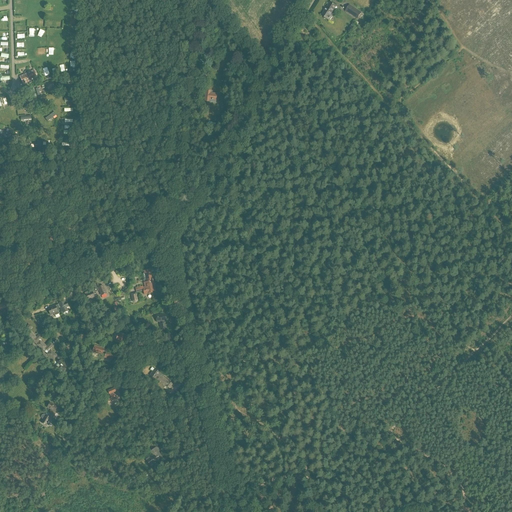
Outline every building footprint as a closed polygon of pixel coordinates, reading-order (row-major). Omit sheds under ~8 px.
[(329,20),(332,16),(330,15),(336,6),(330,2),(322,15),(329,20)] [(349,5),(345,11),(346,12),(350,15),(357,19),(358,18),(361,14),(362,13),(355,9),(351,6),(349,5)] [(23,85),(38,78),(34,70),(19,77),(23,85)] [(216,100),(217,94),(210,93),(210,91),(205,91),(204,101),(209,101),(209,99),(212,100),(213,101),(213,100),(216,100)] [(155,292),(150,269),(144,271),(145,273),(143,274),(145,283),(144,283),(145,288),(143,288),(143,286),(136,288),(137,292),(143,290),(144,295),(155,292)] [(95,289),(96,292),(99,291),(101,296),(106,294),(103,285),(97,288),(97,286),(94,287),(94,289),(95,289)] [(96,294),(96,292),(95,289),(94,289),(84,293),(86,300),(95,297),(94,295),(96,294)] [(59,305),(60,308),(61,307),(63,313),(68,311),(66,307),(68,307),(66,302),(64,303),(64,302),(59,304),(60,305),(59,305)] [(56,309),(60,308),(59,305),(55,307),(55,306),(48,309),(50,315),(54,314),(55,316),(59,314),(58,311),(57,312),(56,309)] [(165,323),(164,320),(166,320),(165,315),(156,317),(157,322),(160,322),(160,324),(165,323)] [(32,341),(36,337),(29,332),(26,336),(32,341)] [(40,341),(39,340),(43,336),(40,333),(34,340),(38,343),(37,345),(43,350),(46,346),(40,341)] [(126,336),(119,334),(119,336),(117,335),(116,340),(117,340),(117,342),(124,344),(126,336)] [(47,352),(53,346),(50,343),(44,350),(47,352)] [(103,351),(104,348),(94,346),(92,353),(102,355),(103,351)] [(53,359),(57,356),(51,350),(47,354),(53,359)] [(106,352),(103,351),(102,355),(102,357),(112,360),(114,354),(106,352)] [(59,360),(57,362),(58,363),(64,369),(67,365),(61,359),(61,360),(60,359),(59,360)] [(166,371),(165,371),(162,375),(155,370),(153,372),(151,376),(155,379),(156,378),(160,381),(163,378),(164,376),(166,371)] [(169,382),(163,378),(160,381),(166,386),(169,388),(172,384),(169,381),(169,382)] [(116,399),(114,394),(113,393),(119,390),(117,387),(108,391),(109,395),(110,395),(110,396),(106,398),(108,402),(112,400),(113,400),(116,399)] [(50,402),(47,408),(50,410),(49,413),(54,416),(57,417),(58,415),(56,413),(54,412),(55,412),(58,407),(50,402)] [(43,419),(41,423),(46,426),(49,421),(51,422),(54,416),(49,413),(47,416),(45,415),(44,414),(42,415),(41,417),(42,419),(43,419)] [(154,456),(157,460),(162,457),(157,451),(158,450),(156,448),(151,451),(153,454),(154,456)] [(153,463),(157,460),(154,456),(149,459),(149,458),(146,460),(150,465),(154,463),(153,463)]
